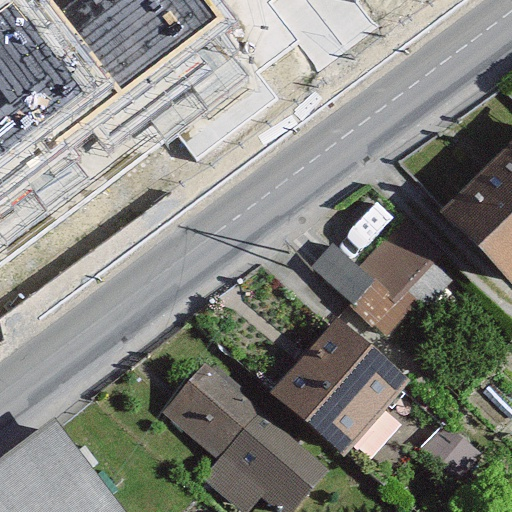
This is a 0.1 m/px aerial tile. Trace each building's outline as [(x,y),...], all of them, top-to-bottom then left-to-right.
[(511,188),(466,236),(511,280),(511,188)] [(342,258),(321,280),(385,340),(447,274),(409,238),(367,282),(342,258)] [(348,341),(284,416),(357,479),(422,404),(348,341)] [(211,380),(172,425),(271,511),(323,511),(340,493),(211,380)] [(0,511),(108,511),(65,452),(0,498),(0,511)]
